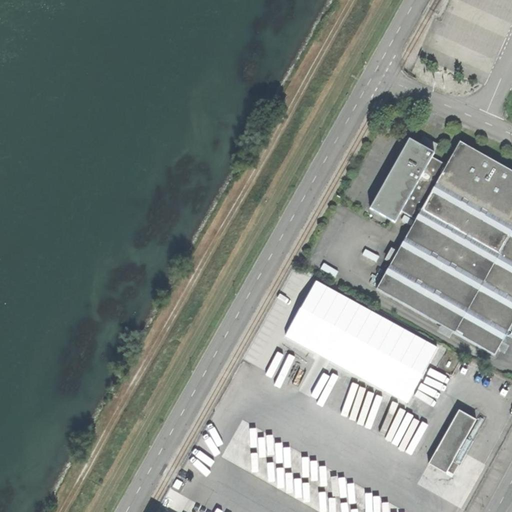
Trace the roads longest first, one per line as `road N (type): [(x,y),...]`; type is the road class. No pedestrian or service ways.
road 1 (unclassified): [(127,511),(374,73)]
road 2 (residential): [(511,135),(374,73)]
